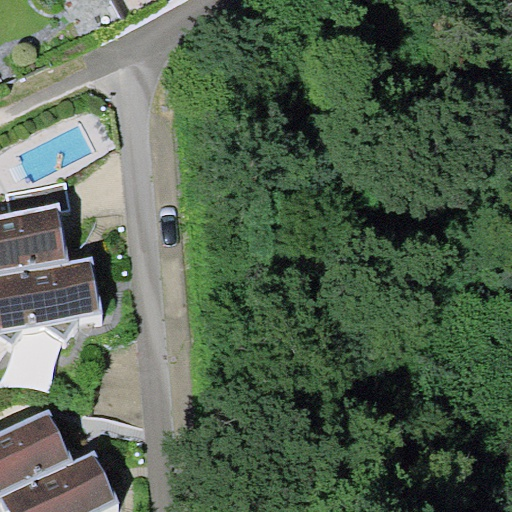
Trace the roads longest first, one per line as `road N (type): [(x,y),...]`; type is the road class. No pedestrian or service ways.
road 1 (residential): [(137,58),(169,511)]
road 2 (track): [(0,123),(137,58)]
road 3 (residential): [(137,58),(244,0)]
